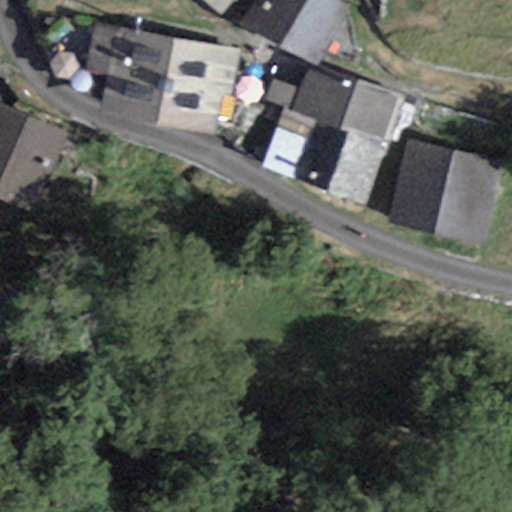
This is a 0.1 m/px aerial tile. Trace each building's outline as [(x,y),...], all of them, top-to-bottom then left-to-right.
[(226,0),(209,0),(219,8),(226,0)] [(348,4),(341,0),(255,0),(243,20),(312,63),(348,4)] [(235,52),(117,30),(103,108),(221,130),(235,52)] [(402,99),(306,64),(291,107),(318,116),(298,172),(367,196),(402,99)] [(67,130),(0,100),(0,191),(33,206),(67,130)] [(502,163),(408,142),(390,220),(483,242),(502,163)]
